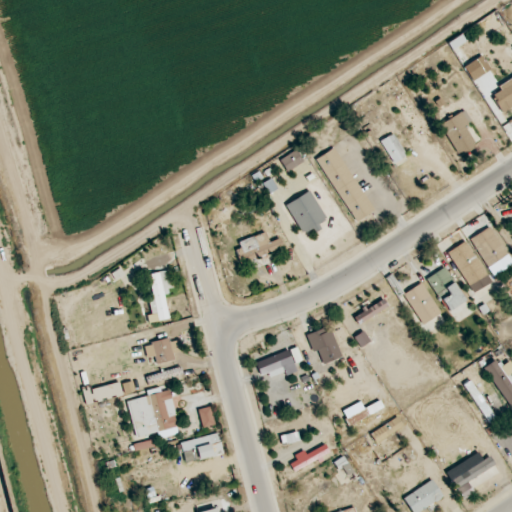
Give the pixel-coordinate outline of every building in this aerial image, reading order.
[(478,142),(461,112),(440,124),(458,154),(478,142)] [(379,141),(395,165),(407,157),(392,134),(379,141)] [(375,211),(335,147),(315,159),(355,223),(375,211)] [(287,200),(269,169),(260,174),(279,205),(287,200)] [(312,184),(332,226),(340,222),(320,180),(312,184)] [(511,263),(511,262),(490,227),(470,239),(493,276),(511,263)] [(270,243),(265,232),(234,245),(242,264),(283,248),(280,239),(270,243)] [(488,274),(464,242),(447,254),(470,287),(488,274)] [(446,312),(464,302),(446,268),(428,278),(446,312)] [(170,320),(165,290),(174,289),(171,270),(149,274),(153,294),(146,296),(151,323),(170,320)] [(442,324),(426,283),(406,290),(422,332),(442,324)] [(387,306),(383,300),(354,319),(358,325),(387,306)] [(319,367),(342,356),(329,326),(306,336),(319,367)] [(174,361),(170,339),(144,344),(148,366),(174,361)] [(255,361),(260,379),(294,370),(289,351),(255,361)] [(492,370),(511,395),(511,366),(506,359),(492,370)] [(464,385),(488,422),(495,418),(471,381),(464,385)] [(340,413),(348,427),(383,408),(379,401),(364,409),(360,402),(340,413)] [(202,428),(214,425),(210,407),(198,410),(202,428)] [(403,426),(396,417),(369,435),(376,445),(403,426)] [(184,463),(214,457),(212,445),(221,443),(219,433),(180,442),(184,463)] [(495,437),(511,464),(511,450),(502,434),(495,437)] [(288,461),(292,471),(329,455),(324,444),(288,461)] [(456,489),(495,465),(490,457),(451,480),(456,489)] [(174,475),(170,458),(134,466),(138,484),(174,475)] [(403,499),(411,511),(420,511),(443,496),(431,480),(403,499)]
